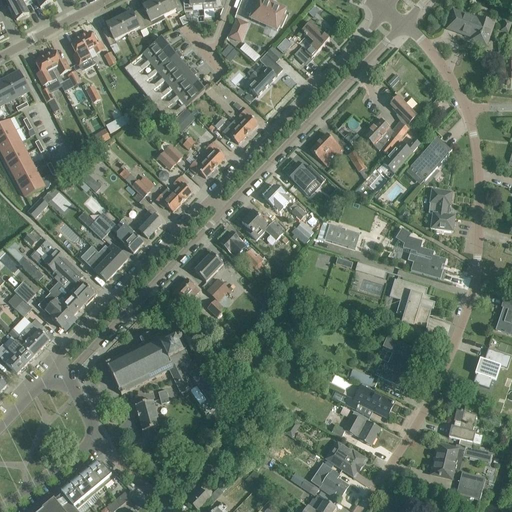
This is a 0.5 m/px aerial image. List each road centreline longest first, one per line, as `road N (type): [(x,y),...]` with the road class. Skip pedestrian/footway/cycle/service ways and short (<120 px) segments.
road 1 (residential): [(360,511),(419,421),(474,289),(478,167),(468,107)]
road 2 (unclassified): [(223,211),(402,24)]
road 3 (unclassified): [(385,11),(210,197)]
road 4 (unclassified): [(66,374),(223,211)]
road 5 (unclassified): [(210,197),(64,349),(60,363)]
road 6 (unclassified): [(0,511),(99,437)]
road 7 (unclassified): [(0,56),(109,0)]
